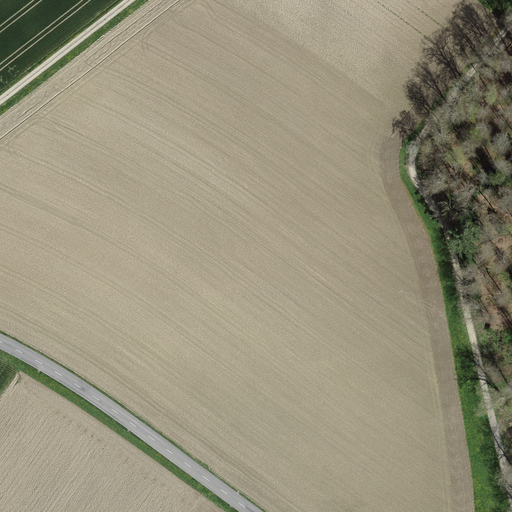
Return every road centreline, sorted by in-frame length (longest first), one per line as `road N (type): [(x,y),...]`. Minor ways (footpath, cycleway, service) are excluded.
road 1 (track): [(511,501),(445,229),(410,163),(419,136),(511,19)]
road 2 (unclassified): [(250,511),(72,382),(0,341)]
road 3 (track): [(129,0),(0,100)]
